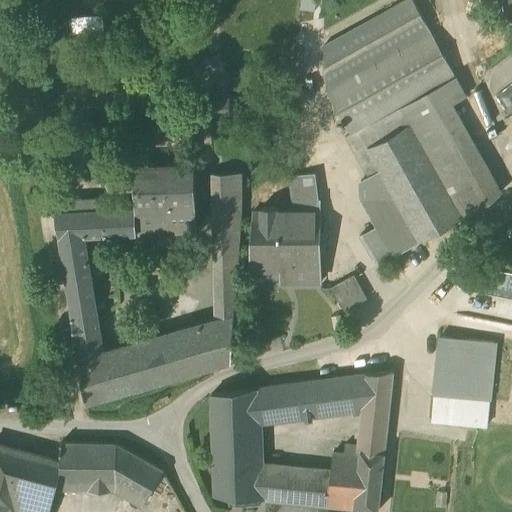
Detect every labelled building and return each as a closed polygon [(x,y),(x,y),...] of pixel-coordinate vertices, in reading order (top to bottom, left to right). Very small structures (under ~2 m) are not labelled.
[(325,67),(326,91),(431,32),(415,4),(412,0),(405,0),(323,45),(325,67)] [(508,21),(511,22),(511,0),(497,0),(500,10),(508,21)] [(326,91),(350,134),(358,130),(399,107),(455,76),(431,32),(326,91)] [(455,76),(399,107),(409,124),(462,218),(462,219),(490,203),(502,191),(452,102),(466,95),(456,76),(456,77),(455,76)] [(511,78),(497,87),(501,114),(509,108),(511,108),(511,78)] [(207,103),(209,114),(231,111),(229,100),(207,103)] [(358,130),(367,147),(409,124),(399,107),(358,130)] [(462,218),(409,124),(367,147),(380,171),(404,212),(420,242),(462,218)] [(368,178),(380,171),(367,147),(358,130),(350,134),(345,137),(368,177),(368,178)] [(135,209),(136,234),(197,231),(194,164),(134,166),(135,209)] [(377,226),(394,257),(420,242),(404,212),(380,171),(368,178),(368,177),(361,181),(363,198),(378,226),(377,226)] [(212,174),(215,319),(234,314),(241,203),(241,173),(212,174)] [(290,177),(292,197),(319,200),(315,174),(290,177)] [(323,199),(319,200),(292,197),(293,199),(294,212),(296,266),(289,266),(289,280),(291,280),(320,280),(321,280),(320,201),(323,201),(323,199)] [(289,266),(296,266),(294,212),(277,212),(277,208),(261,208),(261,213),(252,213),(249,266),(289,266)] [(54,213),(73,322),(98,317),(84,237),(136,234),(135,209),(54,213)] [(376,264),(377,266),(394,257),(377,226),(359,236),(376,264)] [(365,290),(384,281),(376,265),(357,274),(365,290)] [(331,289),(344,311),(367,299),(354,276),(331,289)] [(230,363),(234,314),(215,319),(103,351),(79,358),(86,404),(230,363)] [(100,331),(98,317),(73,322),(75,335),(100,331)] [(103,351),(100,331),(75,335),(79,358),(103,351)] [(488,401),(494,341),(439,336),(433,396),(488,401)] [(393,371),(365,374),(362,410),(361,416),(388,419),(393,371)] [(257,424),(362,410),(365,374),(264,387),(256,388),(257,424)] [(214,495),(260,499),(259,485),(259,463),(257,424),(256,388),(211,394),(214,495)] [(431,420),(486,425),(488,401),(433,396),(431,420)] [(386,432),(388,419),(361,416),(360,429),(386,432)] [(384,453),(386,432),(360,429),(358,446),(357,451),(360,452),(360,451),(384,453)] [(114,484),(145,501),(163,471),(116,444),(61,443),(60,463),(62,463),(57,483),(114,484)] [(331,469),(329,485),(327,506),(378,511),(384,453),(360,451),(360,452),(357,451),(358,446),(344,445),(344,454),(332,453),(331,469)] [(49,511),(57,483),(62,463),(60,463),(10,449),(0,446),(0,506),(13,510),(12,511),(49,511)] [(331,469),(259,463),(259,485),(299,488),(300,482),(315,483),(312,504),(318,505),(320,484),(329,485),(331,469)] [(300,482),(299,488),(298,503),(312,504),(315,483),(300,482)] [(318,505),(327,506),(329,485),(320,484),(318,505)] [(260,499),(298,503),(299,488),(259,485),(260,499)]
